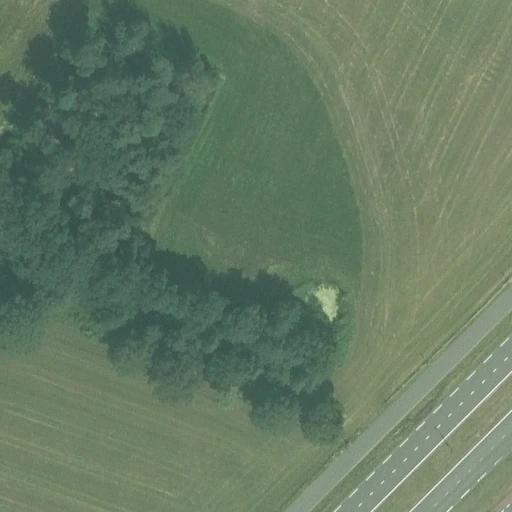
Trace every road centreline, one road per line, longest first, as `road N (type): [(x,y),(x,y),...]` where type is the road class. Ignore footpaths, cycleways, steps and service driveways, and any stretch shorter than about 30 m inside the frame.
road 1 (track): [(0,232),(409,391)]
road 2 (unclassified): [(511,291),(299,511)]
road 3 (primary): [(511,355),(356,511)]
